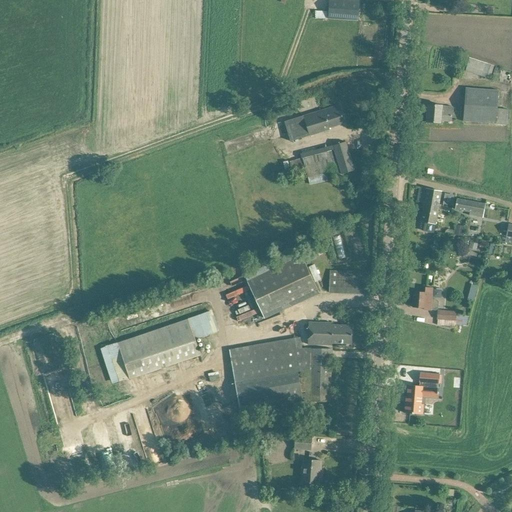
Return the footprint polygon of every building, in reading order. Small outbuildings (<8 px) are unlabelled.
[(358,21),(359,1),(347,0),(329,0),(328,19),(358,21)] [(490,79),(493,66),(469,59),(465,71),(490,79)] [(463,121),(496,124),(497,108),(498,91),(465,88),(463,121)] [(451,107),(442,106),(428,104),(426,122),(441,123),(441,121),(451,122),(452,107),(451,107)] [(309,135),(329,129),(329,127),(344,123),(339,105),(303,115),(309,135)] [(497,108),(496,124),(507,125),(509,110),(497,108)] [(303,115),(284,121),(290,141),(309,135),(303,115)] [(282,142),(262,145),(263,151),(283,148),(282,142)] [(345,142),(333,146),(342,174),(354,170),(345,142)] [(301,154),(307,178),(337,170),(331,146),(301,154)] [(238,177),(249,175),(248,168),(237,170),(238,177)] [(241,185),(251,183),(250,176),(239,178),(241,185)] [(421,222),(435,225),(441,192),(419,188),(417,202),(423,203),(422,209),(423,209),(421,222)] [(485,204),(456,199),(455,209),(470,212),(469,215),(483,218),(485,204)] [(243,273),(264,319),(319,293),(305,262),(326,252),(319,237),(243,273)] [(336,290),(374,291),(375,270),(336,269),(336,290)] [(431,309),(436,310),(438,309),(439,302),(437,300),(432,299),(432,288),(425,288),(425,293),(414,292),(413,307),(424,308),(424,310),(431,310),(431,309)] [(467,300),(473,302),(476,291),(470,289),(467,300)] [(190,307),(203,301),(201,296),(188,302),(190,307)] [(177,311),(187,307),(185,302),(175,307),(177,311)] [(130,377),(131,380),(201,355),(195,339),(219,331),(212,311),(118,343),(117,341),(101,347),(112,383),(130,377)] [(138,311),(129,314),(130,319),(140,316),(138,311)] [(437,319),(455,320),(456,312),(438,311),(437,319)] [(457,312),(457,320),(463,321),(466,321),(468,313),(457,312)] [(332,323),(308,322),(308,344),(332,345),(332,343),(352,344),(352,326),(332,325),(332,323)] [(228,350),(240,412),(309,399),(309,402),(330,402),(332,349),(302,348),(300,336),(228,350)] [(226,368),(216,370),(217,377),(227,375),(226,368)] [(405,396),(403,413),(423,414),(423,404),(421,404),(422,396),(426,396),(426,388),(439,389),(439,388),(438,388),(438,384),(439,384),(440,375),(420,373),(419,382),(420,382),(420,386),(408,385),(407,396),(405,396)] [(457,420),(458,403),(446,403),(446,420),(457,420)] [(312,436),(295,435),(294,449),(311,450),(312,436)] [(107,449),(108,458),(117,457),(116,449),(107,449)] [(322,461),(303,460),(301,483),(318,484),(320,468),(321,469),(322,461)]
